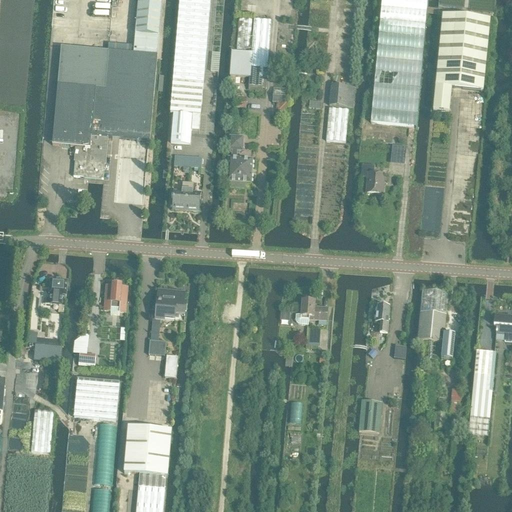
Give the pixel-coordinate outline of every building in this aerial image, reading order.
[(60,48),(57,87),(53,146),(76,148),(73,178),(103,180),(107,138),(149,142),(157,57),(162,0),(137,0),(133,55),(60,48)] [(178,0),(170,113),(173,113),(171,143),(190,145),(192,115),(200,115),(209,0),(178,0)] [(490,20),(442,16),(433,111),(449,113),(451,89),(483,92),(490,20)] [(252,22),(239,20),(236,50),(250,51),(252,22)] [(254,21),(249,92),(261,93),(263,70),(267,71),(271,23),(254,21)] [(416,128),(422,64),(425,26),(380,21),(370,123),(416,128)] [(250,69),(251,54),(232,52),(230,77),(249,78),(250,69)] [(347,88),(331,87),(329,107),(345,108),(347,88)] [(273,89),(272,103),(284,104),(285,90),(273,89)] [(235,97),(234,109),(245,109),(246,98),(235,97)] [(348,111),(329,109),(326,142),(345,144),(348,111)] [(228,159),(227,182),(251,184),(252,160),(236,159),(237,151),(242,151),(243,138),(230,137),(229,150),(232,151),(231,159),(228,159)] [(176,167),(189,168),(189,158),(177,157),(176,167)] [(189,158),(189,168),(201,169),(202,159),(189,158)] [(366,194),(381,196),(383,176),(373,175),(374,167),(362,166),(361,178),(368,179),(366,194)] [(172,210),(186,211),(187,184),(183,184),(182,193),(174,193),(172,210)] [(187,184),(186,211),(199,212),(200,195),(192,194),(193,185),(187,184)] [(50,281),(49,295),(52,295),(51,305),(61,306),(62,296),(66,296),(67,283),(50,281)] [(106,287),(104,312),(111,313),(111,310),(119,310),(119,314),(126,314),(128,289),(122,288),(119,288),(119,289),(115,289),(115,288),(112,287),(106,287)] [(422,291),(417,341),(443,344),(441,360),(452,362),(455,336),(444,335),(448,297),(445,294),(422,291)] [(164,319),(175,320),(176,316),(184,317),(186,304),(184,304),(185,294),(158,292),(155,321),(164,322),(164,319)] [(296,316),(295,320),(296,322),(297,324),(298,325),(300,326),(308,327),(309,321),(326,322),(327,309),(314,308),(314,303),(302,302),(301,316),(296,316)] [(377,308),(375,324),(381,324),(380,336),(387,337),(389,309),(377,308)] [(496,327),(496,335),(508,336),(507,342),(511,342),(511,319),(494,318),(493,327),(496,327)] [(309,330),(308,347),(319,348),(320,330),(309,330)] [(28,333),(27,345),(36,346),(60,348),(60,342),(36,340),(37,334),(28,333)] [(148,356),(156,357),(164,358),(165,344),(150,342),(148,356)] [(393,359),(405,361),(406,348),(395,347),(393,359)] [(373,350),(368,355),(372,359),(377,354),(373,350)] [(471,417),(469,434),(469,436),(487,438),(490,411),(495,354),(477,352),(471,417)] [(80,355),(79,367),(95,369),(96,356),(87,356),(80,355)] [(164,379),(175,380),(177,358),(166,357),(164,379)] [(77,380),(73,419),(105,422),(105,427),(116,428),(116,423),(115,423),(119,384),(77,380)] [(452,391),(449,415),(458,416),(461,392),(452,391)] [(362,402),(359,433),(379,435),(382,404),(362,402)] [(34,411),(30,453),(49,455),(53,413),(34,411)] [(435,415),(434,430),(444,431),(446,415),(435,415)] [(139,476),(165,478),(168,478),(172,433),(128,429),(124,475),(139,476)] [(139,476),(136,511),(162,511),(165,478),(139,476)]
